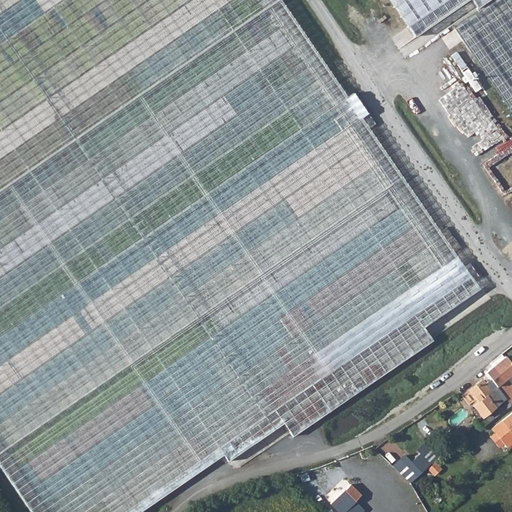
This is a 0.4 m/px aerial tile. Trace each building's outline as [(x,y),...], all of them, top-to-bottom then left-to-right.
[(232,456),(266,432),(321,395),(329,406),(428,338),(418,324),(471,287),(276,0),(0,0),(0,478),(23,511),(136,511),(220,453),(226,449),(232,456)] [(381,0),(416,54),(455,28),(497,0),(381,0)] [(511,0),(497,0),(455,28),(461,39),(511,114),(511,0)] [(497,386),(507,379),(511,374),(511,362),(507,356),(487,373),(497,386)] [(482,416),(507,399),(497,386),(491,391),(482,380),(470,390),(478,401),(473,405),(482,416)] [(511,413),(496,426),(511,444),(511,443),(511,413)] [(507,447),(511,444),(496,426),(495,425),(492,428),(495,433),(504,443),(507,447)] [(500,446),(504,443),(495,433),(491,436),(500,446)] [(393,465),(412,482),(442,455),(432,445),(424,451),(422,449),(411,460),(404,453),(393,465)] [(429,468),(435,476),(444,469),(437,461),(429,468)] [(349,511),(364,494),(352,483),(336,499),(349,511)]
